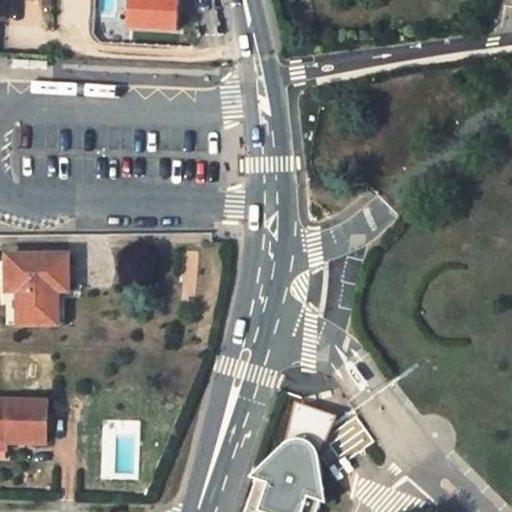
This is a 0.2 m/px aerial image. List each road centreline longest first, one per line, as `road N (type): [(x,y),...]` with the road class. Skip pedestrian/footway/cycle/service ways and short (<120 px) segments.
road 1 (residential): [(274,82),(511,44)]
road 2 (secondary): [(201,511),(268,330)]
road 3 (secondary): [(268,330),(290,248),(286,162)]
road 4 (secondary): [(234,350),(198,511)]
road 5 (secondary): [(254,210),(234,350)]
road 6 (unclassified): [(254,210),(268,330)]
